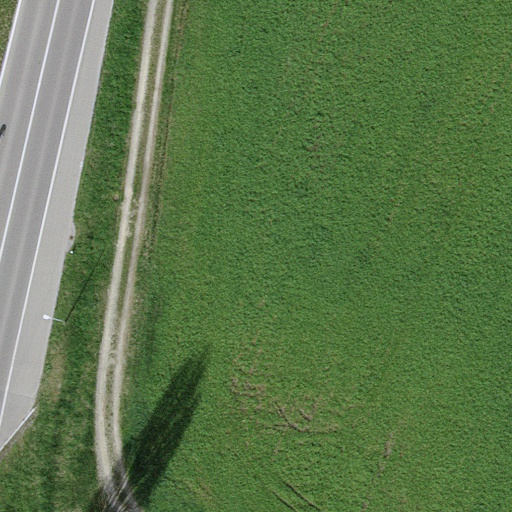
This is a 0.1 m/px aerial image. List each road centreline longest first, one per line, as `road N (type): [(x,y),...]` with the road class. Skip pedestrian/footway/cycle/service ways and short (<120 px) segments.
road 1 (track): [(131,511),(115,447),(113,394),(168,0)]
road 2 (secondary): [(0,253),(58,0)]
